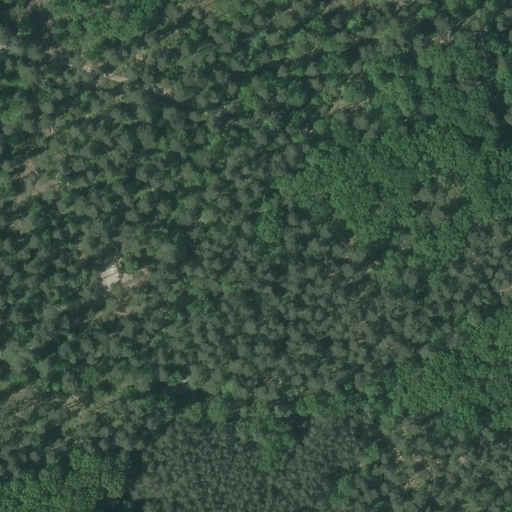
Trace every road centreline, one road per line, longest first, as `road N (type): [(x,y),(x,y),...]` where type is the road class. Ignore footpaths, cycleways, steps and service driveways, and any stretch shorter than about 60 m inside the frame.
road 1 (track): [(301,0),(252,40),(204,164),(178,401),(77,511)]
road 2 (track): [(0,45),(260,129),(315,133),(431,45),(482,33),(511,46)]
